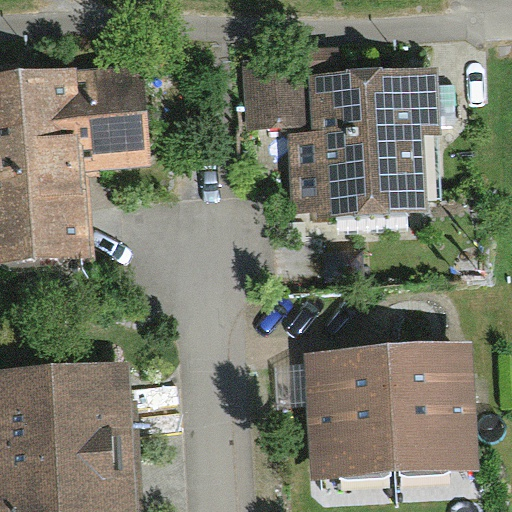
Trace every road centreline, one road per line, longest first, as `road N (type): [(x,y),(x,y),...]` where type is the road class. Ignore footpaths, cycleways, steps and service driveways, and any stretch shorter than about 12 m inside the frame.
road 1 (track): [(511,18),(0,30)]
road 2 (residential): [(227,511),(216,260)]
